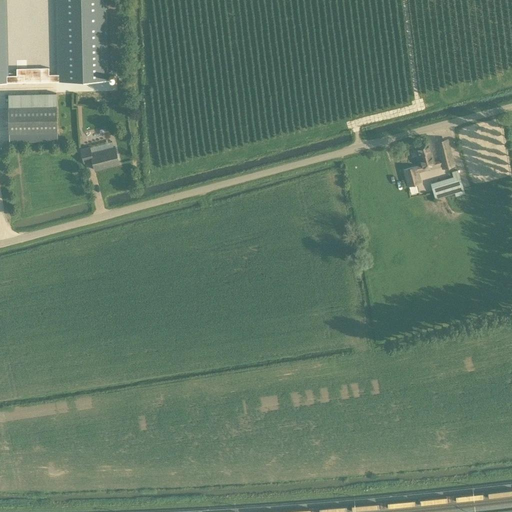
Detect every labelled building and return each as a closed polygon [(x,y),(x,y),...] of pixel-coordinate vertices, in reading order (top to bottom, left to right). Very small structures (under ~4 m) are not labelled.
[(0,0),(0,82),(8,82),(6,0),(0,0)] [(55,0),(57,81),(108,80),(106,0),(55,0)] [(67,98),(26,98),(26,115),(46,115),(46,158),(66,158),(67,98)] [(447,140),(436,143),(442,167),(454,165),(447,140)] [(428,143),(415,147),(420,165),(422,171),(431,168),(430,164),(434,163),(433,161),(428,143)] [(114,146),(91,153),(90,146),(79,148),(84,163),(91,161),(94,170),(119,163),(114,146)] [(421,181),(418,172),(417,166),(402,170),(407,185),(421,181)] [(452,176),(430,183),(435,198),(455,193),(456,196),(464,193),(457,169),(451,171),(452,176)]
